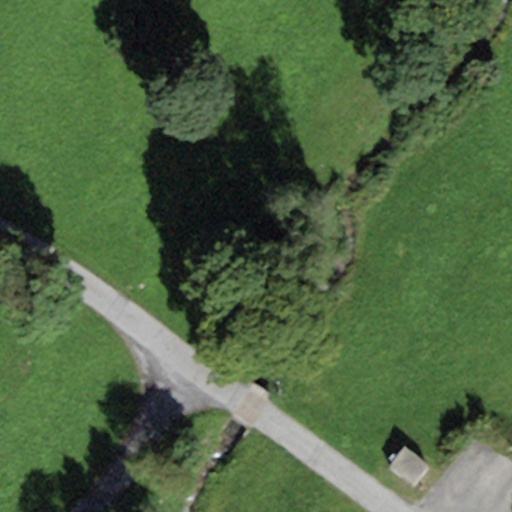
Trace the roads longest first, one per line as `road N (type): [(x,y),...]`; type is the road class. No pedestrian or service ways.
road 1 (residential): [(0,231),(386,511)]
road 2 (track): [(199,370),(82,511)]
